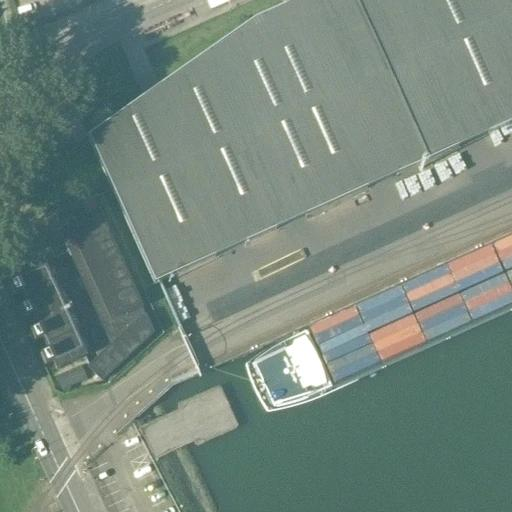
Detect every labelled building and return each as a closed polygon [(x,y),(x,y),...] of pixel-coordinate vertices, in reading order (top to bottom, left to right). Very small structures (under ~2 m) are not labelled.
[(511,0),(299,0),(253,21),(141,99),(86,137),(153,286),(511,123),(511,0)] [(94,214),(88,201),(69,209),(75,223),(58,231),(67,252),(110,347),(87,369),(100,382),(151,335),(97,213),(94,214)] [(55,371),(84,358),(41,264),(13,276),(55,371)] [(176,278),(187,317),(233,304),(224,275),(200,282),(197,272),(176,278)] [(79,367),(56,377),(61,389),(84,379),(79,367)]
